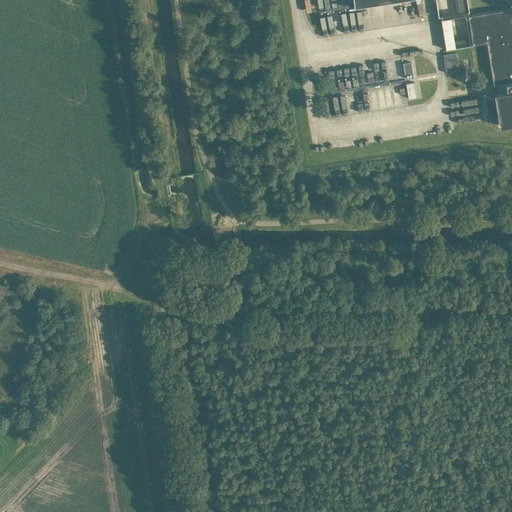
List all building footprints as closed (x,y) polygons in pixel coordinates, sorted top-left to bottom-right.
[(511,8),(469,14),(468,12),(470,11),(467,0),(436,0),(439,16),(442,16),(442,18),(446,49),(470,45),(470,44),(473,43),(473,44),(487,42),(494,84),(495,84),(497,92),(495,92),(500,125),(511,123),(511,8)] [(457,52),(443,54),(444,60),(458,58),(457,52)] [(458,58),(444,60),(445,66),(459,64),(458,58)] [(406,78),(407,78),(414,77),(411,61),(403,63),(406,78)] [(446,72),(460,70),(459,64),(445,66),(446,72)] [(414,82),(407,83),(409,98),(417,96),(414,82)] [(189,254),(183,247),(176,254),(183,260),(189,254)]
